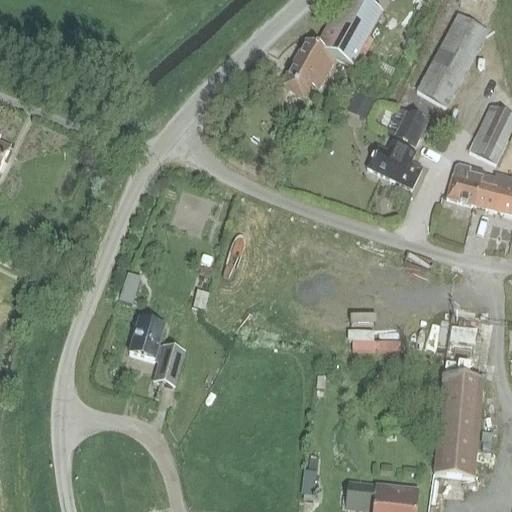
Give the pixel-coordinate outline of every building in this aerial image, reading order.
[(351,71),(381,18),(348,0),(344,0),(316,50),(305,44),(280,91),(302,103),(309,89),(316,93),(334,62),(351,71)] [(445,112),(487,36),(456,19),(415,96),(445,112)] [(345,114),(365,124),(373,106),(353,97),(345,114)] [(468,156),(495,169),(511,133),(511,119),(490,109),(468,156)] [(426,126),(406,116),(397,111),(388,131),(392,133),(389,139),(394,141),(414,151),(426,126)] [(0,170),(9,152),(0,147),(0,170)] [(412,161),(404,157),(406,153),(394,147),(389,157),(376,151),(366,172),(411,194),(421,173),(409,167),(412,161)] [(479,187),(481,179),(482,175),(458,168),(454,170),(445,202),(474,209),(479,187)] [(481,179),(479,187),(474,209),(511,219),(511,182),(499,179),(498,183),(481,179)] [(140,282),(128,277),(119,303),(131,308),(140,282)] [(194,293),(190,309),(202,312),(207,296),(194,293)] [(158,351),(163,332),(146,327),(145,330),(137,327),(128,357),(154,365),(154,364),(159,365),(153,386),(173,392),(183,357),(163,352),(158,351)] [(375,342),(375,333),(354,333),(354,352),(402,353),(402,343),(375,342)] [(442,379),(433,479),(472,482),(482,383),(442,379)] [(416,493),(346,486),(343,511),(415,511),(418,492),(416,492),(416,493)]
